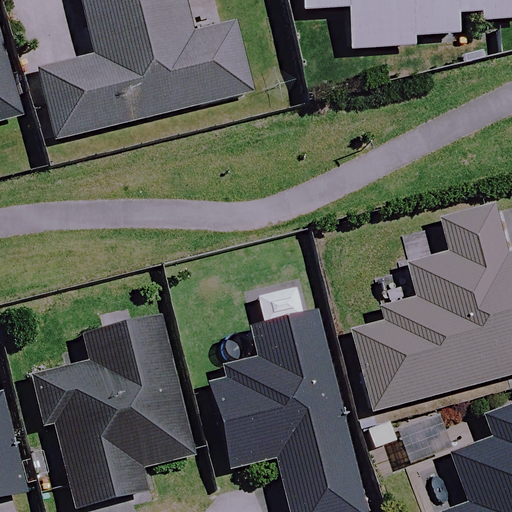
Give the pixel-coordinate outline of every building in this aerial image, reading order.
[(187,41),(177,0),(78,0),(94,63),(36,77),(53,146),(247,99),(230,31),(187,41)] [(454,40),(453,28),(453,20),(477,18),(478,27),(511,24),(511,0),(295,0),(296,19),(344,16),(346,56),(410,52),(409,43),(454,40)] [(0,127),(16,123),(0,66),(0,127)] [(511,258),(496,202),(437,219),(446,249),(405,261),(415,296),(376,307),(380,322),(348,331),(371,410),(511,369),(511,258)] [(358,511),(311,319),(251,334),(259,365),(205,378),(228,476),(276,464),(287,511),(358,511)] [(187,461),(151,323),(81,342),(89,368),(40,381),(74,511),(84,511),(141,497),(136,475),(187,461)] [(445,511),(511,511),(511,405),(483,417),(491,439),(448,455),(466,504),(445,511)] [(0,504),(19,499),(0,420),(0,504)]
